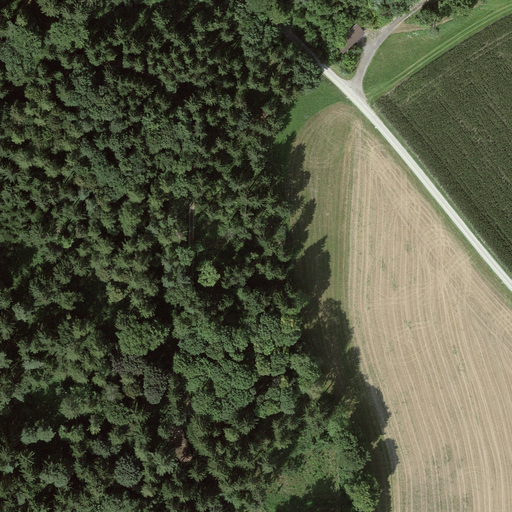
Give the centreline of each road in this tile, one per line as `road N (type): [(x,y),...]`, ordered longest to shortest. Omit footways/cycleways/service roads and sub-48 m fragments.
road 1 (track): [(0,94),(116,62),(175,91),(192,139),(189,407),(204,458),(238,511)]
road 2 (track): [(259,0),(357,99),(511,286)]
road 3 (track): [(357,99),(374,48),(427,0)]
